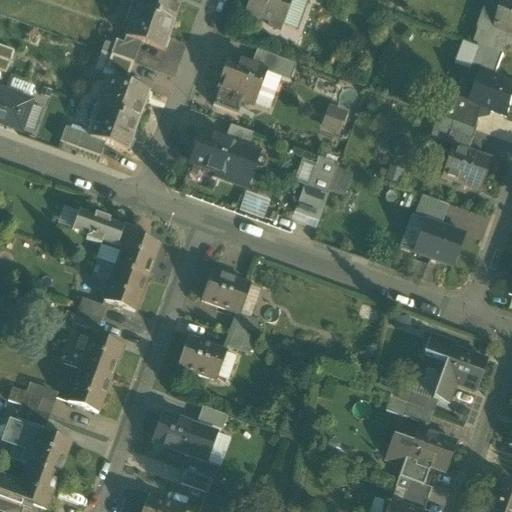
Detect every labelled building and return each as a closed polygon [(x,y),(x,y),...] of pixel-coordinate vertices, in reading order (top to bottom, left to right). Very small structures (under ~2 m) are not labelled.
[(180,0),(137,0),(135,9),(173,22),(180,0)] [(248,0),(243,14),(268,23),(266,27),(279,32),(290,0),(248,0)] [(511,0),(490,0),(474,46),(500,55),(508,33),(495,28),(505,0),(511,0)] [(511,0),(505,0),(495,28),(508,33),(511,34),(511,0)] [(173,22),(135,9),(124,38),(162,52),(173,22)] [(115,43),(110,57),(134,66),(139,52),(115,43)] [(502,56),(465,43),(456,67),(468,71),(464,83),(474,87),(479,72),(495,77),(502,56)] [(0,48),(0,61),(9,64),(13,53),(0,48)] [(295,67),(256,52),(250,67),(266,73),(265,75),(289,83),(295,67)] [(128,81),(134,66),(110,57),(105,72),(128,81)] [(250,67),(228,59),(217,91),(218,91),(212,108),(237,117),(242,104),(253,108),(265,75),(266,73),(250,67)] [(0,61),(0,73),(5,76),(9,64),(0,61)] [(511,83),(495,77),(479,72),(474,87),(468,104),(483,109),(505,117),(511,97),(511,83)] [(147,92),(110,78),(98,109),(136,123),(147,92)] [(0,126),(20,134),(31,104),(0,92),(0,126)] [(441,119),(475,132),(483,109),(468,104),(449,97),(441,119)] [(324,106),(319,130),(340,135),(344,110),(324,106)] [(136,123),(98,109),(88,137),(88,139),(105,145),(126,152),(136,123)] [(467,153),(475,132),(437,119),(430,140),(452,148),(467,153)] [(81,134),(64,128),(59,143),(76,149),(81,134)] [(252,136),(229,128),(224,142),(239,147),(238,149),(246,152),(252,136)] [(224,142),(201,133),(189,164),(214,173),(213,177),(226,182),(238,149),(239,147),(224,142)] [(88,137),(81,134),(76,149),(100,158),(105,145),(88,139),(88,137)] [(467,153),(452,148),(440,180),(478,193),(489,161),(467,153)] [(246,152),(238,149),(226,182),(226,183),(241,189),(248,169),(247,168),(252,154),(246,152)] [(344,194),(347,182),(331,178),(329,191),(344,194)] [(328,197),(302,188),(293,215),(318,224),(328,197)] [(448,207),(422,198),(414,219),(425,223),(440,228),(448,207)] [(110,221),(95,215),(94,218),(79,213),(72,232),(87,237),(85,241),(101,247),(102,243),(117,248),(117,247),(124,229),(109,224),(110,221)] [(440,228),(425,223),(414,255),(451,268),(463,236),(440,228)] [(130,227),(128,231),(124,229),(117,247),(123,249),(128,235),(134,237),(137,230),(130,227)] [(134,237),(128,235),(123,249),(115,269),(146,281),(159,246),(134,237)] [(146,281),(115,269),(103,303),(134,314),(146,281)] [(249,289),(212,276),(202,304),(235,317),(238,318),(249,289)] [(83,301),(78,313),(101,321),(105,309),(83,301)] [(97,333),(102,322),(101,321),(78,313),(74,325),(97,333)] [(235,317),(229,334),(252,342),(259,325),(238,318),(235,317)] [(248,355),(252,342),(229,334),(224,347),(248,355)] [(122,348),(91,337),(79,371),(110,382),(122,348)] [(446,365),(433,401),(435,402),(447,406),(455,385),(474,392),(474,391),(475,392),(485,363),(452,351),(454,346),(431,337),(424,357),(446,365)] [(225,355),(188,342),(178,370),(214,383),(225,355)] [(110,382),(79,371),(67,405),(97,416),(110,382)] [(28,385),(25,396),(30,397),(53,405),(56,395),(28,385)] [(413,394),(395,388),(391,399),(408,406),(413,394)] [(26,409),(30,397),(25,396),(11,391),(7,402),(21,407),(26,409)] [(433,401),(413,394),(408,406),(431,414),(435,402),(433,401)] [(26,409),(49,417),(53,405),(30,397),(26,409)] [(408,406),(391,399),(385,414),(403,421),(404,419),(408,406)] [(431,414),(408,406),(404,419),(426,427),(431,414)] [(44,430),(49,417),(26,409),(21,407),(16,420),(44,430)] [(226,418),(202,409),(197,423),(221,431),(226,418)] [(198,429),(161,416),(151,445),(187,458),(197,430),(198,429)] [(70,444),(9,422),(1,443),(26,452),(21,465),(27,467),(58,478),(70,444)] [(215,437),(197,430),(187,458),(205,464),(215,437)] [(456,446),(416,431),(411,446),(406,460),(417,463),(415,467),(429,472),(430,468),(445,474),(456,446)] [(417,463),(406,460),(411,446),(393,439),(386,460),(385,460),(384,462),(402,468),(394,489),(406,493),(410,482),(423,487),(430,468),(429,472),(415,467),(417,463)] [(58,478),(27,467),(20,486),(14,501),(22,503),(45,511),(58,478)] [(211,482),(184,472),(180,486),(206,495),(211,482)] [(20,486),(0,479),(0,502),(20,510),(21,508),(22,503),(14,501),(20,486)] [(423,487),(410,482),(406,493),(427,501),(432,490),(423,487)] [(511,511),(511,492),(494,486),(484,511),(511,511)] [(423,511),(427,501),(406,493),(402,505),(421,511),(423,511)] [(224,511),(228,503),(206,495),(199,511),(224,511)] [(182,511),(148,499),(143,511),(182,511)] [(20,510),(0,502),(0,511),(22,511),(23,509),(21,508),(20,510)]
